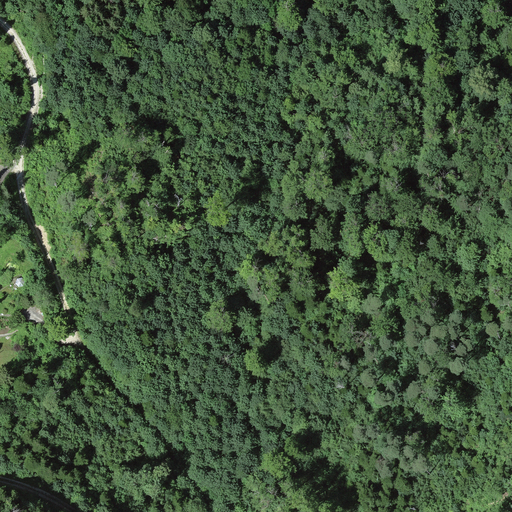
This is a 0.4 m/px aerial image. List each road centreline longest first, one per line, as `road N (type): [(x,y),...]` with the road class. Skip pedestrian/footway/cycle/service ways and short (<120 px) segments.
road 1 (track): [(198,0),(273,40),(319,42),(471,10)]
road 2 (track): [(214,511),(75,339)]
road 3 (track): [(75,339),(17,155)]
